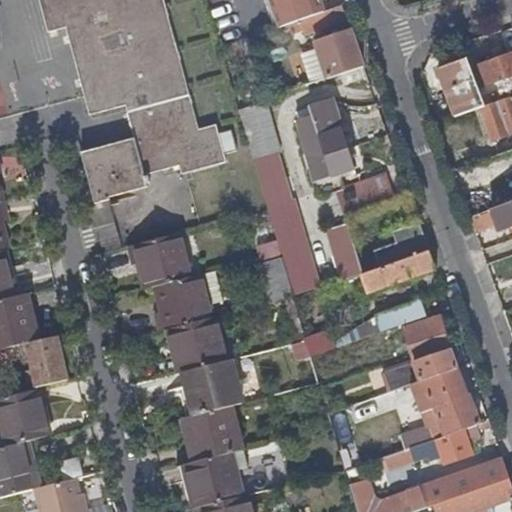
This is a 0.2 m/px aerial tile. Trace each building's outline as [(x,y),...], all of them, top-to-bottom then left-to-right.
[(196,129),(162,0),(37,0),(46,31),(63,27),(87,116),(123,107),(131,136),(78,150),(91,200),(106,197),(105,195),(143,185),(141,173),(177,164),(179,173),(224,161),(214,125),(196,129)] [(280,27),(317,13),(322,12),(317,0),(267,0),(277,28),(280,27)] [(322,28),(346,20),(341,5),(322,12),(317,13),(322,28)] [(327,78),(362,67),(350,30),(315,43),(327,78)] [(511,52),(504,55),(503,50),(494,52),(496,59),(476,64),(483,85),(511,75),(511,52)] [(479,96),(467,58),(437,68),(453,116),(480,106),(481,105),(479,96)] [(493,92),(479,96),(481,105),(495,100),(493,92)] [(511,131),(511,95),(511,94),(495,100),(481,105),(480,106),(491,139),(511,131)] [(308,107),(323,150),(330,175),(352,168),(330,99),(308,107)] [(266,210),(291,295),(318,287),(292,198),(287,200),(273,153),(277,152),(263,101),(236,109),(266,210)] [(315,182),(331,177),(330,175),(323,150),(307,156),(315,182)] [(511,194),(511,193),(504,169),(511,166),(511,150),(498,155),(505,175),(476,184),(483,204),(511,194)] [(380,176),(336,192),(344,216),(388,200),(380,176)] [(511,200),(467,217),(472,231),(495,223),(498,231),(511,225),(511,200)] [(372,251),(378,269),(427,251),(417,223),(390,232),(394,243),(372,251)] [(346,224),(322,232),(338,282),(362,275),(346,224)] [(178,233),(126,246),(131,262),(139,260),(147,287),(155,285),(190,276),(178,233)] [(0,299),(21,294),(10,249),(5,250),(0,251),(0,299)] [(365,293),(433,269),(427,251),(378,269),(362,275),(360,276),(365,293)] [(511,255),(492,263),(500,283),(511,278),(511,255)] [(155,315),(160,329),(168,327),(212,316),(200,273),(190,276),(155,285),(162,313),(155,315)] [(0,349),(24,343),(35,341),(23,294),(21,294),(0,299),(0,349)] [(393,326),(424,314),(418,299),(374,315),(379,331),(393,326)] [(411,383),(454,368),(456,367),(436,315),(402,327),(417,371),(394,380),(397,388),(411,383)] [(212,316),(168,327),(174,347),(178,346),(184,370),(225,361),(212,316)] [(395,335),(393,326),(379,331),(375,332),(378,341),(395,335)] [(308,356),(331,347),(326,331),(303,338),(304,340),(308,356)] [(30,364),(36,389),(67,381),(55,335),(35,341),(24,343),(26,350),(19,352),(22,365),(30,364)] [(184,370),(181,371),(192,414),(229,405),(241,402),(229,359),(225,361),(184,370)] [(445,434),(479,423),(469,393),(464,395),(454,368),(411,383),(421,411),(435,406),(445,434)] [(27,440),(47,435),(36,389),(0,398),(0,426),(4,444),(27,440)] [(380,396),(327,415),(334,432),(386,412),(380,396)] [(192,414),(186,416),(198,460),(233,452),(242,449),(229,405),(192,414)] [(415,445),(433,439),(429,428),(411,435),(415,445)] [(443,464),(469,454),(463,434),(436,444),(443,464)] [(34,465),(27,440),(4,444),(0,445),(0,496),(5,496),(32,488),(26,467),(34,465)] [(198,460),(183,464),(190,488),(193,487),(198,506),(244,494),(233,452),(198,460)] [(404,511),(431,503),(507,475),(500,456),(388,496),(393,511),(404,511)] [(59,481),(75,477),(81,476),(76,457),(54,462),(59,481)] [(490,504),(511,496),(511,491),(507,475),(431,503),(433,511),(481,511),(480,508),(490,504)] [(87,511),(85,504),(81,505),(75,477),(59,481),(33,488),(38,511),(87,511)] [(364,479),(346,484),(354,511),(393,511),(388,496),(375,501),(370,500),(364,479)] [(249,511),(244,494),(198,506),(199,511),(249,511)]
